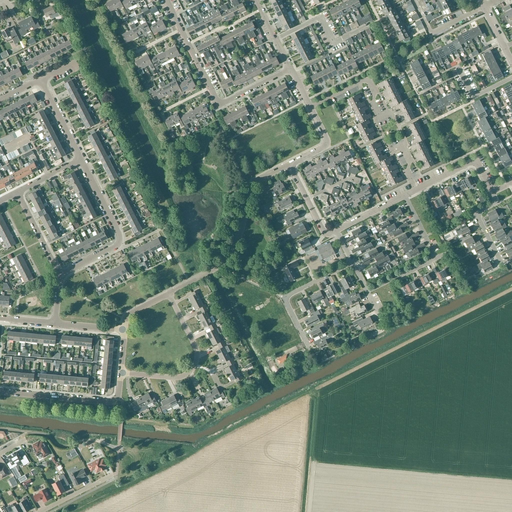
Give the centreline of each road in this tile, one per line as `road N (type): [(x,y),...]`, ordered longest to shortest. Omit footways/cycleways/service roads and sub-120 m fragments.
road 1 (residential): [(121,373),(183,376),(197,354),(168,294),(127,316),(124,330)]
road 2 (residential): [(289,69),(219,103),(165,0)]
road 3 (residential): [(336,230),(326,237),(289,164),(328,144),(310,107)]
road 4 (residential): [(59,275),(119,239),(80,159)]
road 5 (residential): [(121,373),(109,401),(0,392)]
road 6 (residential): [(307,345),(288,294),(351,262)]
